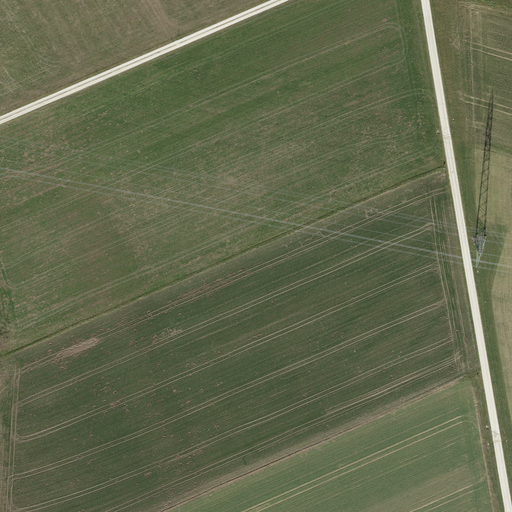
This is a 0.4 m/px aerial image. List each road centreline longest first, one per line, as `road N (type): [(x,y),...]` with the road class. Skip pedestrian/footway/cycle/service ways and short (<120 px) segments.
road 1 (track): [(507,511),(425,0)]
road 2 (track): [(278,0),(0,120)]
